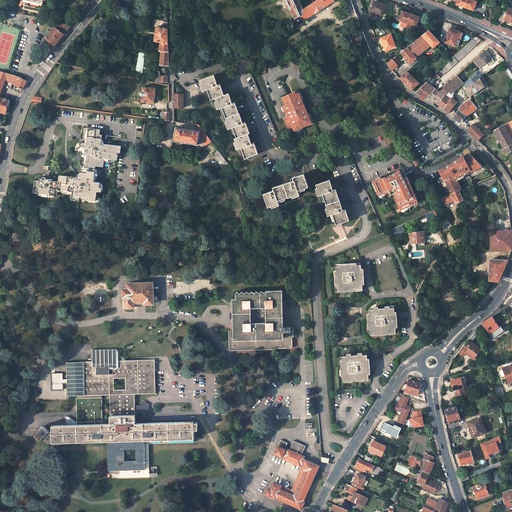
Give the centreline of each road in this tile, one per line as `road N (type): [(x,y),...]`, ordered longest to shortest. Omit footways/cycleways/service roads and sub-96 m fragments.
road 1 (residential): [(237,69),(276,164),(335,154),(366,220),(361,236),(312,260),(325,440),(347,454)]
road 2 (residential): [(511,198),(475,143),(385,68),(354,0)]
road 3 (residential): [(123,195),(129,129),(59,120),(38,170),(4,169)]
road 4 (secondary): [(100,0),(28,89),(4,169)]
road 5 (unknown): [(171,80),(237,69),(340,5)]
road 6 (residential): [(409,296),(390,246),(365,258),(373,295)]
road 7 (residential): [(384,398),(375,374),(411,339),(409,296)]
